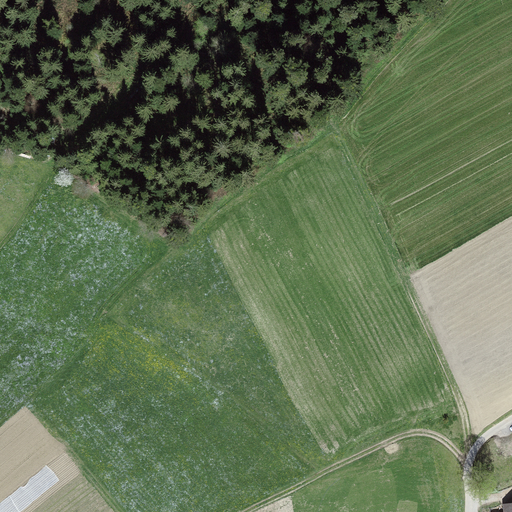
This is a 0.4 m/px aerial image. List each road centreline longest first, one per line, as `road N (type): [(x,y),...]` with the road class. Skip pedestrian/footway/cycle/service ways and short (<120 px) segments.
road 1 (track): [(468,461),(457,394),(330,114),(352,0)]
road 2 (track): [(249,0),(154,64),(92,119),(0,246)]
road 3 (track): [(468,461),(436,435),(409,433),(248,511)]
road 4 (track): [(330,114),(266,106),(92,119)]
